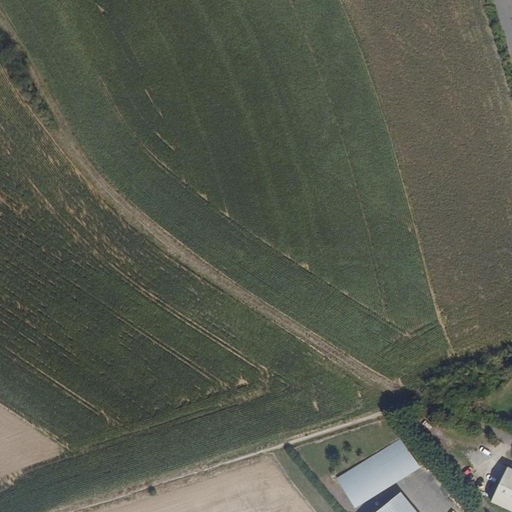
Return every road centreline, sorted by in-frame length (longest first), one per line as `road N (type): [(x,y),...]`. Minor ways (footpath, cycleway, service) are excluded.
road 1 (track): [(0,21),(66,137),(116,200),(407,402)]
road 2 (track): [(75,511),(407,402)]
